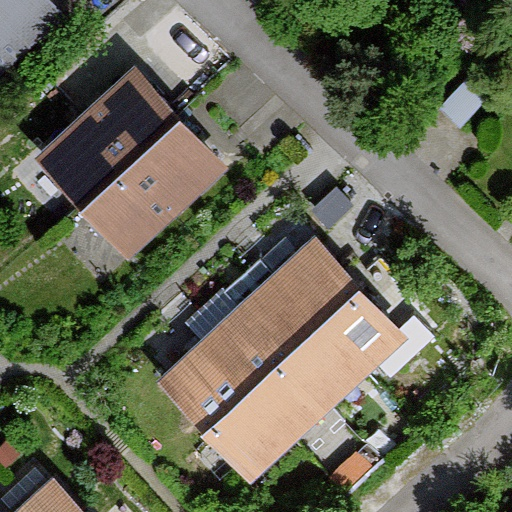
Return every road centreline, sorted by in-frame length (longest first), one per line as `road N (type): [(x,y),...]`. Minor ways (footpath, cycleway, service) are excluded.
road 1 (residential): [(207,0),(511,314)]
road 2 (residential): [(391,511),(511,397)]
